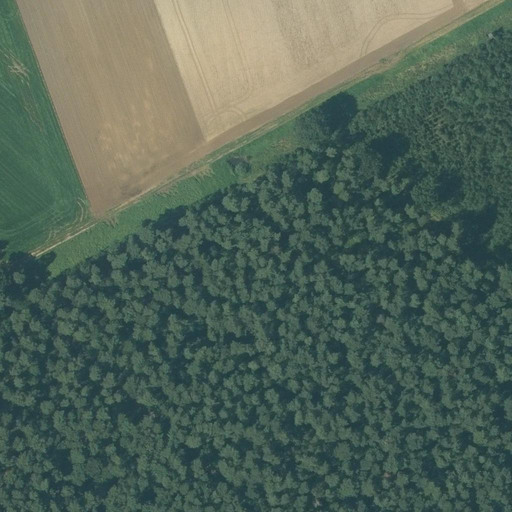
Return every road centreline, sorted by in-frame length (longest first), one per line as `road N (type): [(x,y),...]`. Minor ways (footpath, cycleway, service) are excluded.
road 1 (track): [(0,278),(296,111),(511,1)]
road 2 (unclassified): [(0,278),(255,511)]
road 3 (track): [(296,111),(511,263)]
